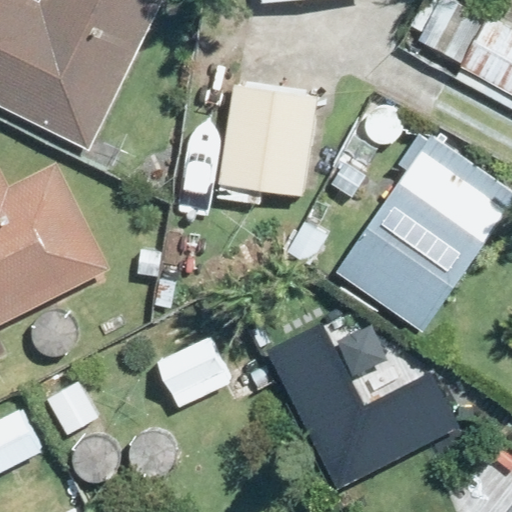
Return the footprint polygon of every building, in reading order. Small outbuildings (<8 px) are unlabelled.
[(0,0),(0,98),(93,145),(163,0),(0,0)] [(465,60),(511,86),(511,19),(493,9),(489,13),(465,0),(438,0),(431,13),(476,39),(465,60)] [(238,76),(223,178),(305,190),(320,88),(238,76)] [(511,179),(435,127),(340,268),(429,327),(511,203),(511,179)] [(346,154),(333,174),(353,188),(366,168),(346,154)] [(0,318),(113,259),(57,155),(13,177),(3,156),(0,157),(0,318)] [(143,243),(141,270),(164,272),(167,245),(143,243)] [(182,303),(156,318),(165,333),(191,318),(182,303)] [(511,335),(503,328),(483,356),(504,370),(511,358),(511,335)] [(222,374),(235,400),(261,388),(248,361),(222,374)] [(276,382),(261,391),(268,403),(283,392),(276,382)] [(51,396),(61,414),(84,401),(73,383),(51,396)] [(356,437),(332,384),(300,400),(324,451),(356,437)] [(25,405),(0,417),(0,473),(47,450),(25,405)] [(205,511),(231,511),(237,503),(228,488),(210,486),(200,502),(205,511)]
